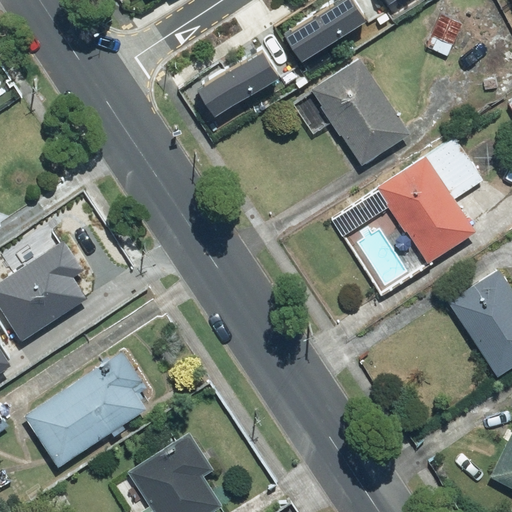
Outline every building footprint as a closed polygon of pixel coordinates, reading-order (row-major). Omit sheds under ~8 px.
[(360,0),(318,0),(284,22),(300,47),(364,5),(360,0)] [(463,23),(442,13),(428,42),(450,53),(463,23)] [(277,61),(262,37),(199,78),(214,102),(277,61)] [(359,53),(289,101),(314,137),(335,123),(361,161),(409,128),(359,53)] [(458,132),(332,215),(344,233),(390,203),(426,258),(475,227),(456,197),(487,177),(458,132)] [(64,233),(0,274),(0,294),(21,327),(85,285),(73,267),(83,261),(64,233)] [(511,281),(502,267),(454,299),(500,369),(511,360),(511,281)] [(0,336),(0,356),(9,350),(0,336)] [(124,340),(27,404),(62,455),(148,398),(139,384),(149,377),(124,340)] [(0,402),(0,422),(9,416),(0,402)] [(191,423),(130,462),(154,500),(136,511),(190,511),(222,492),(203,464),(213,457),(191,423)] [(511,425),(487,473),(511,486),(511,425)] [(60,511),(76,501),(63,484),(42,499),(51,511),(60,511)]
